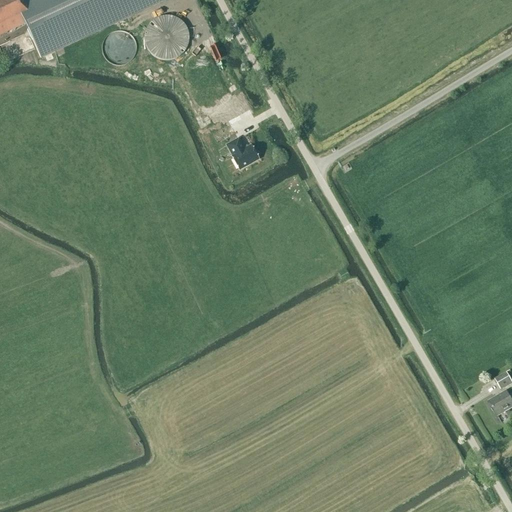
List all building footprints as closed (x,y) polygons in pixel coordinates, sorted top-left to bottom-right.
[(40,58),(165,0),(0,0),(0,35),(24,25),(40,58)] [(191,28),(153,16),(142,53),(180,64),(191,28)] [(127,48),(130,39),(122,36),(119,45),(127,48)] [(244,151),(238,140),(226,146),(232,157),(231,158),(239,171),(257,160),(250,147),(244,151)] [(500,390),(511,383),(511,375),(509,371),(494,380),(500,390)] [(497,417),(511,408),(511,402),(506,392),(488,402),(497,417)]
